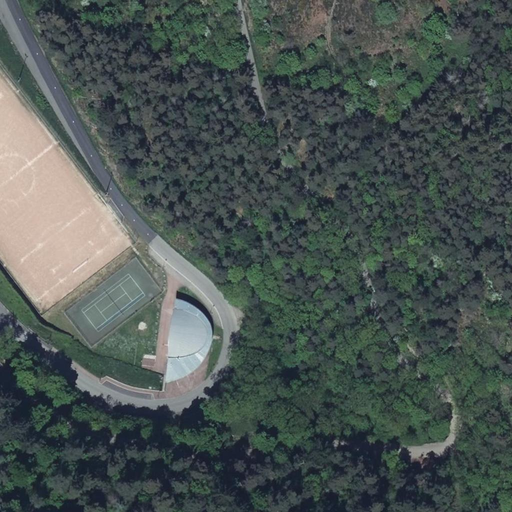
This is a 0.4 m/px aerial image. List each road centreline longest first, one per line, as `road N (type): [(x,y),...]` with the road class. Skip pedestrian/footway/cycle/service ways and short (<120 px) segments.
road 1 (unclassified): [(237,0),(260,102),(295,177),(348,234),(386,340),(454,409),(455,434),(445,449),(422,451),(350,445),(201,455),(125,442),(54,417),(0,366)]
road 2 (secondary): [(0,326),(110,400),(148,407),(180,404),(216,383),(235,341),(227,300),(116,182),(20,0)]
